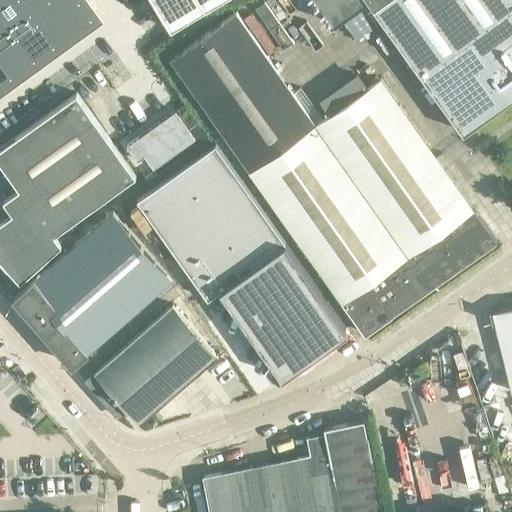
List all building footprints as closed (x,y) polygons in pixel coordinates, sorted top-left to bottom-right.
[(0,0),(0,82),(102,10),(95,0),(0,0)] [(154,0),(171,28),(204,7),(216,0),(154,0)] [(511,0),(317,0),(334,23),(366,0),(368,0),(463,131),(511,96),(511,0)] [(496,240),(490,232),(455,183),(380,77),(315,124),(236,11),(170,57),(365,333),(496,240)] [(55,233),(127,181),(136,175),(77,92),(0,146),(0,159),(19,187),(3,198),(13,211),(0,220),(0,256),(20,280),(62,243),(55,233)] [(171,113),(127,144),(136,158),(141,156),(149,168),(190,140),(171,113)] [(216,144),(138,199),(208,298),(221,289),(280,374),(346,327),(326,298),(216,144)] [(112,210),(14,296),(54,342),(65,354),(72,363),(88,350),(89,350),(127,317),(171,278),(127,228),(112,210)] [(173,252),(165,256),(176,275),(184,270),(173,252)] [(139,422),(216,354),(172,303),(93,371),(94,372),(85,379),(116,416),(125,408),(127,410),(139,422)] [(511,307),(492,312),(511,390),(511,307)] [(382,511),(363,418),(323,426),(325,433),(308,436),(311,453),(204,475),(211,511),(382,511)]
